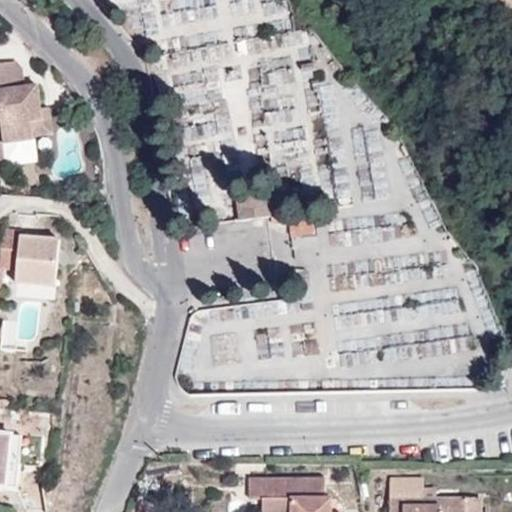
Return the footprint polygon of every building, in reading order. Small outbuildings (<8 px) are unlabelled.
[(0,106),(4,141),(4,143),(34,139),(34,137),(53,134),(50,108),(42,109),(39,86),(25,87),(23,69),(17,62),(0,64),(0,106)] [(34,139),(4,143),(4,141),(0,141),(0,169),(6,169),(6,166),(39,163),(36,139),(34,139)] [(236,196),(240,221),(272,217),(274,217),(272,203),(271,192),(236,196)] [(288,201),(272,203),(274,217),(272,217),(273,224),(290,222),(288,201)] [(314,220),(291,222),(293,236),(315,234),(314,220)] [(16,284),(57,288),(61,239),(22,236),(23,231),(6,229),(2,269),(18,271),(16,284)] [(23,434),(0,432),(0,484),(18,486),(23,434)] [(327,497),(327,477),(251,478),(251,498),(264,498),(263,511),(332,511),(333,497),(327,497)] [(424,478),(390,478),(390,511),(465,511),(465,498),(424,498),(424,478)] [(482,511),(482,497),(465,498),(465,511),(482,511)]
